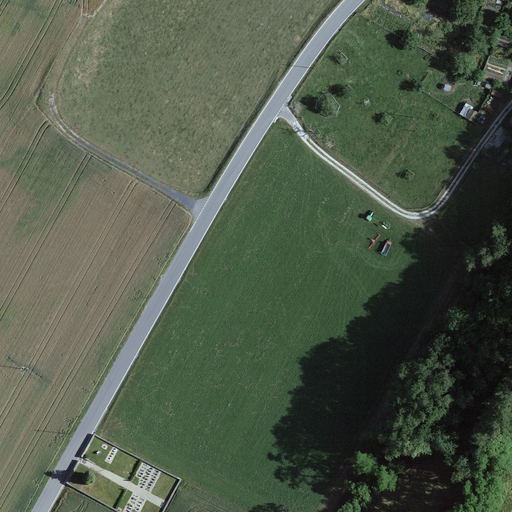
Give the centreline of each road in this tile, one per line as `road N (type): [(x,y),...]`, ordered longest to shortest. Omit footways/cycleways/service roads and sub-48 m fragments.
road 1 (tertiary): [(40,511),(229,177),(354,0)]
road 2 (track): [(209,213),(65,128),(51,97),(58,73)]
